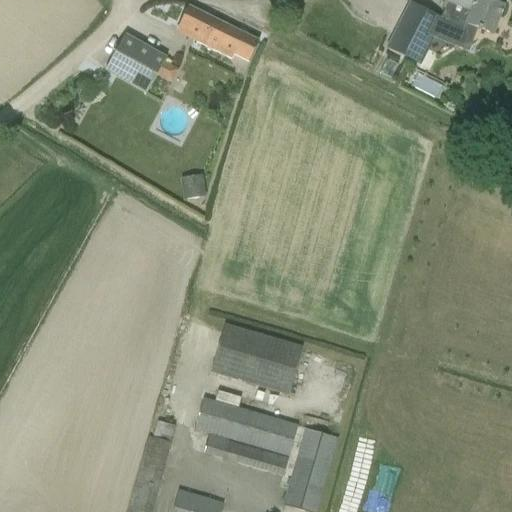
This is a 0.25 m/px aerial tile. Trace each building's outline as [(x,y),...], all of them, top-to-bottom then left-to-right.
[(482,0),(447,0),(440,19),(408,6),(390,52),(421,66),(433,40),(439,24),(462,33),(466,23),(493,34),(503,8),(482,0)] [(233,56),(248,63),(258,43),(187,8),(177,29),(196,38),(193,43),(231,61),(233,56)] [(104,72),(146,95),(166,60),(124,37),(104,72)] [(166,64),(159,78),(172,84),(179,71),(166,64)] [(183,203),(204,200),(201,178),(180,181),(183,203)] [(225,325),(210,375),(288,398),(302,349),(225,325)] [(283,479),(294,442),(298,429),(298,428),(294,426),(270,419),(204,400),(194,432),(209,436),(203,456),(283,479)] [(153,421),(128,511),(151,511),(174,426),(153,421)] [(305,431),(301,444),(289,485),(285,498),(283,507),(299,511),(317,511),(338,440),(305,431)] [(172,511),(220,511),(223,505),(179,492),(172,511)]
